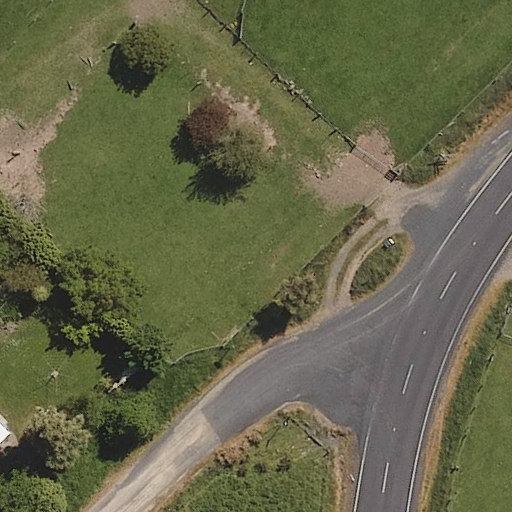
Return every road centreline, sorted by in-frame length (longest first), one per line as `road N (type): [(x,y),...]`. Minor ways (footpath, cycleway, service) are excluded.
road 1 (unclassified): [(120,511),(275,375),(419,328)]
road 2 (tertiary): [(419,328),(385,422),(375,511)]
road 3 (tertiary): [(511,205),(419,328)]
